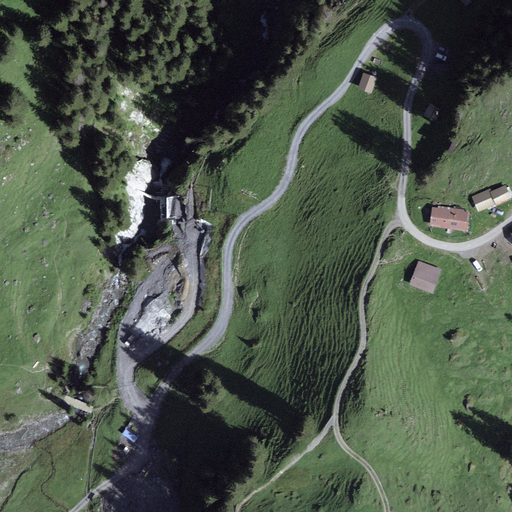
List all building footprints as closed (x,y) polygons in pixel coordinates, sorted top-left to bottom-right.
[(370,90),(374,78),(364,75),(360,87),(370,90)] [(434,117),(439,110),(431,105),(426,113),(434,117)] [(475,197),(480,209),(509,195),(505,187),(491,193),(489,190),(475,197)] [(439,210),(435,209),(433,223),(464,228),(466,214),(461,213),(462,210),(439,207),(439,210)] [(430,275),(426,287),(432,289),(439,270),(420,263),(417,270),(430,275)] [(417,270),(412,282),(426,287),(430,275),(417,270)] [(128,426),(108,456),(122,465),(142,435),(128,426)]
